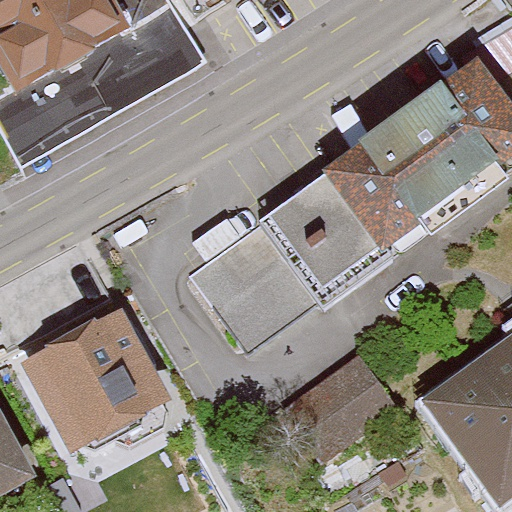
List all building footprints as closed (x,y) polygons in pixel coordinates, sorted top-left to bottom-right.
[(143,26),(127,0),(0,0),(0,33),(33,90),(143,26)] [(511,176),(511,136),(475,86),(251,249),(308,326),(511,176)] [(115,336),(36,377),(80,459),(158,418),(115,336)] [(511,511),(511,360),(430,418),(497,511),(511,511)] [(360,370),(283,422),(325,485),(402,433),(360,370)] [(0,407),(0,508),(44,484),(0,407)]
